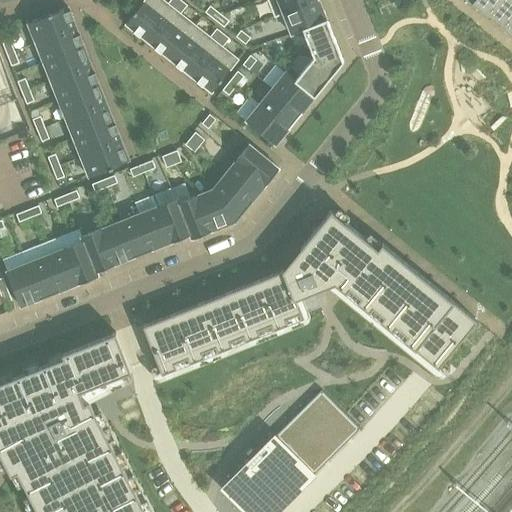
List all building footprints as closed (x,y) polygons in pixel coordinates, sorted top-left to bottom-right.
[(144,0),(126,24),(148,42),(174,9),(167,4),(162,0),(144,0)] [(170,0),(167,4),(174,9),(180,0),(170,0)] [(181,0),(180,0),(174,9),(180,14),(187,4),(181,0)] [(282,13),(315,0),(267,0),(274,17),(282,13)] [(302,29),(327,19),(319,0),(315,0),(282,13),(291,34),(302,29)] [(501,0),(474,0),(472,3),(488,16),(501,0)] [(511,18),(511,0),(501,0),(488,16),(504,29),(511,18)] [(28,23),(36,43),(76,27),(68,7),(31,21),(28,23)] [(215,20),(220,14),(210,7),(206,13),(215,20)] [(169,58),(195,26),(180,14),(174,9),(148,42),(169,58)] [(229,22),(220,14),(215,20),(224,28),(229,22)] [(305,36),(313,57),(343,61),(327,19),(302,29),(305,36)] [(209,37),(195,26),(169,58),(190,75),(216,42),(209,37)] [(36,43),(43,62),(83,46),(76,27),(36,43)] [(216,42),(223,33),(217,28),(209,37),(216,42)] [(251,38),(241,31),(236,37),(246,45),(251,38)] [(229,38),(223,33),(216,42),(222,47),(229,38)] [(7,54),(15,51),(10,40),(3,43),(7,54)] [(216,42),(190,75),(211,92),(237,59),(222,47),(216,42)] [(43,62),(51,81),(91,65),(83,46),(43,62)] [(19,62),(15,51),(7,54),(11,65),(19,62)] [(243,65),(249,70),(257,60),(250,55),(243,65)] [(343,61),(313,57),(300,74),(295,80),(315,97),(343,61)] [(91,65),(51,81),(58,100),(98,84),(91,65)] [(285,73),(295,80),(300,74),(290,66),(285,73)] [(238,71),(230,81),(236,86),(244,76),(238,71)] [(315,97),(295,80),(285,73),(272,89),(303,113),(315,97)] [(22,92),(30,89),(25,78),(18,81),(22,92)] [(236,86),(230,81),(223,90),(229,95),(236,86)] [(66,119),(106,103),(98,84),(58,100),(66,119)] [(34,100),(30,89),(22,92),(27,103),(34,100)] [(290,129),(303,113),(272,89),(259,105),(290,129)] [(73,138),(113,122),(106,103),(66,119),(73,138)] [(290,129),(259,105),(246,122),(276,146),(290,129)] [(216,119),(209,114),(202,123),(208,128),(216,119)] [(37,130),(45,127),(40,116),(33,119),(37,130)] [(121,141),(113,122),(73,138),(81,157),(121,141)] [(49,138),(45,127),(37,130),(42,141),(49,138)] [(190,138),(199,146),(205,139),(195,132),(190,138)] [(199,146),(190,138),(185,144),(194,152),(199,146)] [(129,160),(121,141),(81,157),(89,176),(129,160)] [(249,144),(236,160),(266,184),(279,168),(249,144)] [(177,150),(169,153),(174,164),(181,161),(177,150)] [(174,164),(169,153),(162,156),(166,167),(174,164)] [(48,157),(52,168),(60,165),(55,154),(48,157)] [(155,168),(152,160),(141,165),(144,172),(155,168)] [(236,160),(223,175),(253,200),(266,184),(236,160)] [(60,165),(52,168),(57,179),(64,176),(60,165)] [(144,172),(141,165),(130,169),(133,177),(144,172)] [(103,179),(106,187),(117,183),(114,175),(103,179)] [(253,200),(223,175),(212,189),(236,221),(253,200)] [(106,187),(103,179),(92,184),(95,191),(106,187)] [(212,189),(197,195),(211,231),(236,221),(212,189)] [(76,190),(65,195),(68,202),(79,198),(76,190)] [(68,202),(65,195),(54,199),(57,207),(68,202)] [(176,198),(192,238),(211,231),(197,195),(179,202),(177,198),(176,198)] [(192,238),(176,198),(157,206),(172,242),(190,235),(191,239),(192,238)] [(41,213),(38,205),(27,210),(30,217),(41,213)] [(139,213),(153,249),(172,242),(157,206),(139,213)] [(30,217),(27,210),(16,214),(19,222),(30,217)] [(313,257),(284,269),(302,313),(320,306),(315,292),(335,283),(345,291),(349,287),(360,296),(357,301),(369,310),(372,306),(384,315),(380,320),(392,329),(396,325),(407,334),(403,339),(415,348),(419,344),(430,353),(427,357),(437,366),(438,367),(477,320),(381,242),(377,248),(331,210),(300,247),(313,257)] [(153,249),(139,213),(120,221),(134,257),(153,249)] [(120,221),(101,228),(115,264),(134,257),(120,221)] [(115,264),(101,228),(82,236),(98,276),(98,275),(97,271),(102,269),(115,264)] [(82,240),(64,248),(78,284),(98,276),(82,236),(81,236),(82,240)] [(64,248),(45,255),(59,291),(78,284),(64,248)] [(45,255),(26,263),(40,299),(59,291),(45,255)] [(26,263),(6,271),(21,306),(40,299),(26,263)] [(284,269),(143,325),(162,373),(163,373),(163,372),(176,367),(174,362),(187,356),(189,362),(204,356),(202,350),(215,345),(217,351),(232,345),(230,339),(243,334),(245,340),(260,334),(257,328),(271,323),(273,328),(287,323),(285,317),(298,312),(301,317),(303,316),(302,313),(284,269)] [(12,300),(7,289),(0,291),(0,292),(4,303),(12,300)] [(112,333),(0,381),(0,445),(84,403),(79,391),(130,371),(131,370),(112,333)] [(276,434),(222,488),(245,511),(275,511),(360,428),(346,414),(321,389),(276,435),(276,434)] [(84,403),(0,445),(0,446),(4,456),(2,457),(11,475),(17,471),(38,511),(146,511),(102,425),(89,400),(84,403)]
